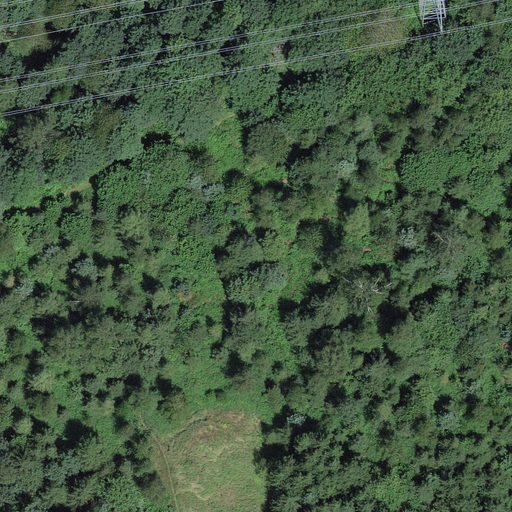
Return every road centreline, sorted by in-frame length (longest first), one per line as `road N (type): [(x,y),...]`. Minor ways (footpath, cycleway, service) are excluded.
road 1 (track): [(511,114),(457,66),(350,48),(0,218)]
road 2 (track): [(0,274),(37,304),(82,322),(139,383),(189,511)]
